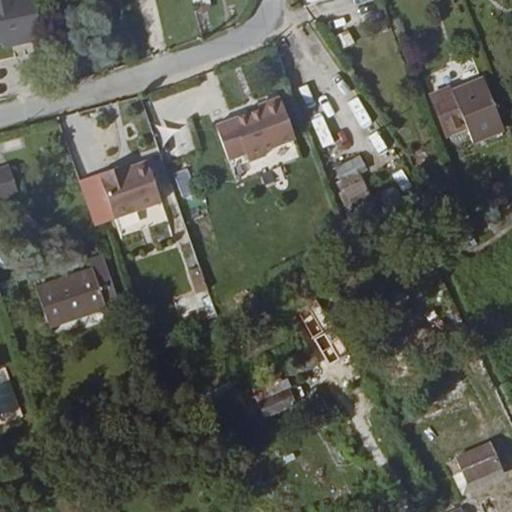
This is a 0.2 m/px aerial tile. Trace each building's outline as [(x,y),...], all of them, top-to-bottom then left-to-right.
[(24,43),(45,39),(36,0),(0,0),(0,43),(4,43),(23,38),(24,43)] [(304,0),(308,8),(330,0),(304,0)] [(24,43),(23,38),(4,43),(5,47),(24,43)] [(452,87),(433,95),(449,135),(468,126),(474,141),(503,130),(482,79),(453,91),(452,87)] [(355,93),(345,99),(361,129),(372,123),(355,93)] [(283,94),(261,102),(263,109),(219,125),(233,160),(251,153),(252,159),(269,152),(267,147),(299,136),(283,94)] [(379,129),(367,136),(380,158),(391,151),(379,129)] [(251,153),(233,160),(241,181),(307,157),(299,136),(267,147),(269,152),(252,159),(251,153)] [(154,159),(134,166),(126,169),(124,165),(105,171),(121,217),(168,200),(154,159)] [(12,163),(0,167),(0,169),(8,194),(20,190),(12,163)] [(366,165),(356,169),(361,180),(371,177),(366,165)] [(0,196),(8,194),(0,169),(0,196)] [(192,169),(175,171),(178,197),(195,196),(192,169)] [(361,180),(356,169),(338,176),(352,211),(369,204),(361,180)] [(96,264),(76,272),(89,312),(124,299),(107,251),(94,255),(96,264)] [(89,312),(76,272),(41,285),(54,324),(89,312)] [(337,335),(331,338),(314,303),(304,307),(325,352),(342,345),(337,335)] [(186,320),(211,315),(209,305),(184,310),(186,320)] [(260,387),(258,383),(250,387),(264,415),(293,401),(282,377),(260,387)] [(511,486),(494,451),(462,466),(474,492),(466,496),(470,504),(511,486)]
